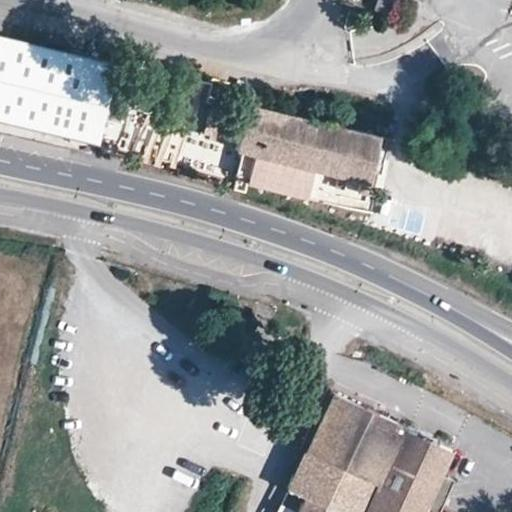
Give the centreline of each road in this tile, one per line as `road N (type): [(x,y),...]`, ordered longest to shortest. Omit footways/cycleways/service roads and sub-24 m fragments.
road 1 (secondary): [(0,191),(253,257),(348,295),(511,382)]
road 2 (secondary): [(428,289),(229,211),(0,156)]
road 3 (tertiary): [(44,0),(264,56),(302,28),(313,0)]
road 4 (unknown): [(285,387),(239,511)]
